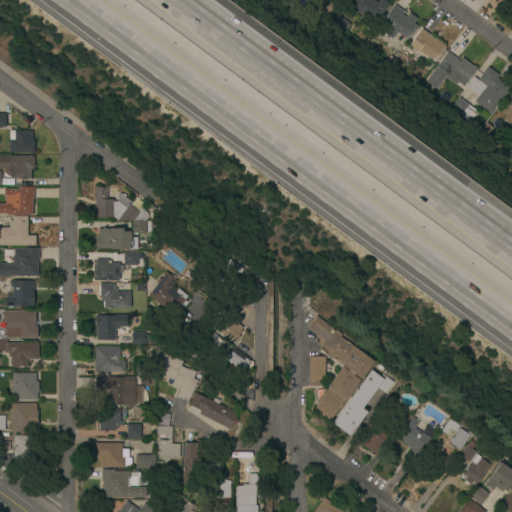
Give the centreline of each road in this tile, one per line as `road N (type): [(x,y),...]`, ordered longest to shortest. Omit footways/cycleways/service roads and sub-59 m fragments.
road 1 (motorway): [(72,0),(511,324)]
road 2 (motorway): [(511,253),(168,0)]
road 3 (residential): [(64,511),(74,134)]
road 4 (residential): [(401,511),(299,435),(259,418),(262,272)]
road 5 (residential): [(297,511),(303,295)]
road 6 (residential): [(154,193),(0,80)]
